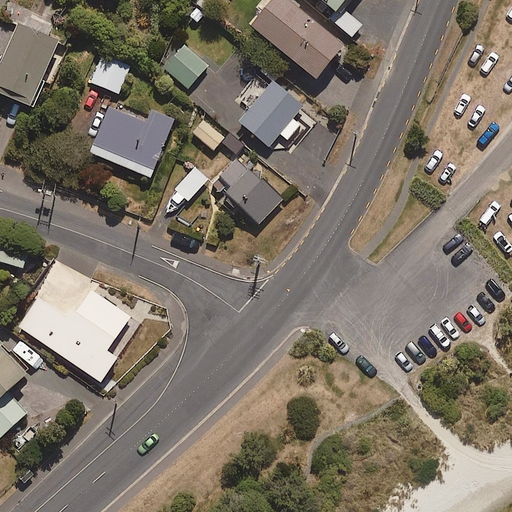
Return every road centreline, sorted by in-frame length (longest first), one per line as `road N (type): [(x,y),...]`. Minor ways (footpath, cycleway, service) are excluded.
road 1 (secondary): [(439,0),(350,204),(259,324)]
road 2 (residential): [(259,324),(177,272),(0,207)]
road 3 (secondary): [(259,324),(63,511)]
